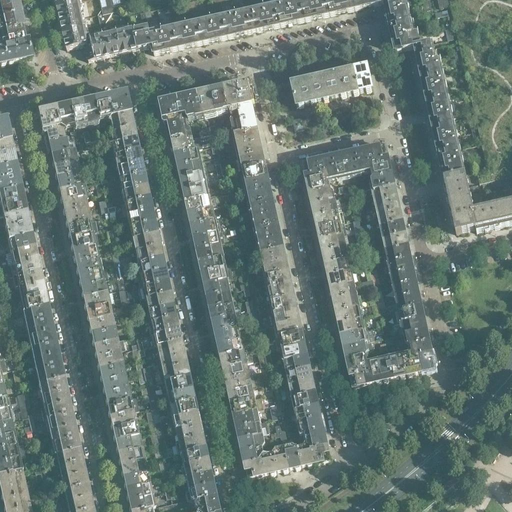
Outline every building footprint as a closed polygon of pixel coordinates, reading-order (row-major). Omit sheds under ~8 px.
[(80,4),(79,0),(55,0),(61,25),(84,20),(80,4)] [(130,11),(127,0),(99,0),(103,13),(103,17),(108,16),(112,15),(130,11)] [(330,18),(328,9),(326,10),(325,6),(323,6),(321,0),(319,0),(313,1),(318,21),(330,18)] [(343,15),(339,0),(321,0),(323,6),(325,6),(326,10),(328,9),(330,18),(343,15)] [(355,13),(352,0),(339,0),(343,15),(355,13)] [(368,10),(365,0),(352,0),(355,13),(368,10)] [(380,7),(378,0),(365,0),(368,10),(380,7)] [(407,12),(403,0),(400,0),(400,1),(384,4),(385,6),(387,17),(407,12)] [(511,0),(449,0),(450,3),(459,46),(461,53),(462,58),(463,64),(465,71),(467,79),(468,83),(469,88),(470,92),(472,103),(474,114),(478,129),(480,139),(481,146),(483,154),(484,159),(486,164),(487,172),(476,174),(479,186),(482,185),(491,183),(504,180),(511,178),(511,0)] [(318,21),(313,1),(297,5),(299,12),(301,12),(302,15),(304,15),(306,24),(318,21)] [(21,13),(20,10),(18,9),(17,4),(0,7),(0,20),(20,16),(20,15),(21,13)] [(306,24),(304,15),(302,15),(301,12),(299,12),(297,5),(289,7),(294,26),(306,24)] [(294,26),(289,7),(277,9),(281,29),(294,26)] [(281,29),(277,9),(264,12),(269,32),(281,29)] [(264,12),(253,15),(257,34),(269,32),(264,12)] [(409,21),(407,12),(387,17),(390,29),(398,28),(398,26),(403,24),(402,23),(409,21)] [(105,37),(108,36),(105,26),(112,15),(108,16),(103,17),(103,13),(101,13),(98,17),(100,27),(103,37),(105,37)] [(241,38),(236,18),(235,13),(223,16),(224,21),(228,41),(241,38)] [(449,18),(447,13),(435,15),(437,21),(449,18)] [(255,35),(257,34),(253,15),(251,15),(248,16),(252,35),(253,34),(253,35),(255,35)] [(23,28),(21,23),(23,21),(22,18),(20,17),(20,16),(0,20),(0,26),(2,33),(3,33),(22,29),(23,28)] [(252,35),(248,16),(236,18),(241,38),(253,35),(253,34),(252,35)] [(89,64),(108,60),(103,37),(88,41),(86,30),(84,20),(61,25),(67,53),(85,49),(89,64)] [(228,41),(224,21),(212,24),(216,44),(228,41)] [(412,38),(409,21),(402,23),(403,24),(398,26),(398,28),(390,29),(393,42),(412,38)] [(216,44),(212,24),(195,28),(197,34),(199,34),(200,38),(202,38),(204,46),(216,44)] [(204,46),(202,38),(200,38),(199,34),(197,34),(195,28),(187,29),(192,49),(204,46)] [(454,42),(451,28),(445,30),(448,43),(454,42)] [(25,40),(22,29),(3,33),(5,41),(10,40),(11,41),(12,43),(25,40)] [(192,49),(187,29),(175,32),(179,52),(192,49)] [(139,53),(135,33),(134,30),(108,36),(113,59),(139,53)] [(153,50),(150,38),(151,37),(150,32),(136,35),(135,33),(139,53),(153,50)] [(179,52),(175,32),(162,35),(167,55),(179,52)] [(162,35),(151,37),(150,38),(153,50),(154,57),(167,55),(162,35)] [(105,37),(103,37),(108,60),(110,59),(113,59),(108,36),(105,37)] [(419,50),(416,37),(412,38),(393,42),(395,54),(397,54),(398,55),(402,54),(402,53),(404,53),(415,50),(415,51),(419,50)] [(18,64),(14,48),(13,48),(12,43),(11,41),(10,40),(5,41),(5,44),(1,45),(6,66),(7,66),(8,67),(12,66),(13,65),(18,64)] [(31,61),(27,43),(26,43),(25,40),(12,43),(13,48),(14,48),(18,64),(31,61)] [(432,52),(432,51),(416,55),(419,68),(435,64),(432,52)] [(439,64),(435,64),(419,68),(422,80),(441,76),(439,64)] [(373,93),(368,71),(356,74),(361,96),(366,95),(367,96),(372,95),(372,94),(373,93)] [(361,96),(356,74),(343,77),(348,99),(354,98),(355,99),(359,98),(360,96),(361,96)] [(444,89),(441,76),(422,80),(424,93),(444,89)] [(348,99),(343,77),(330,80),(335,102),(341,101),(342,102),(346,101),(347,99),(348,99)] [(335,102),(330,80),(318,82),(323,105),(324,104),(325,106),(329,105),(330,103),(335,102)] [(323,105),(318,82),(305,85),(310,107),(311,107),(313,109),(317,108),(317,106),(323,105)] [(310,107),(305,85),(292,88),(297,110),(299,110),(300,111),(304,111),(305,109),(310,107)] [(251,107),(248,91),(247,88),(224,93),(228,113),(231,113),(232,117),(238,116),(237,111),(251,107)] [(438,99),(446,97),(444,89),(424,93),(427,105),(435,104),(435,102),(439,101),(438,99)] [(228,113),(224,93),(213,96),(217,117),(223,116),(223,115),(228,113)] [(217,117),(213,96),(201,98),(206,120),(217,117)] [(128,115),(124,97),(107,101),(111,119),(128,115)] [(450,114),(446,97),(438,99),(439,101),(435,102),(435,104),(427,105),(430,118),(450,114)] [(206,120),(201,98),(188,101),(190,111),(192,111),(194,121),(197,121),(197,122),(206,120)] [(111,119),(107,101),(93,104),(97,122),(105,120),(109,123),(111,119)] [(194,121),(192,111),(190,111),(188,101),(161,107),(165,122),(187,117),(188,122),(194,121)] [(97,122),(93,104),(81,107),(86,128),(98,125),(97,122)] [(86,128),(81,107),(69,109),(73,128),(74,130),(86,128)] [(254,121),(251,107),(237,111),(238,116),(232,117),(233,122),(231,124),(232,126),(234,125),(254,121)] [(73,128),(69,109),(55,113),(59,130),(63,132),(66,129),(73,128)] [(59,130),(55,113),(38,116),(42,133),(42,134),(59,130)] [(455,139),(452,122),(450,114),(430,118),(436,144),(455,139)] [(131,129),(128,115),(111,119),(109,123),(112,125),(114,133),(131,129)] [(187,130),(185,123),(188,122),(187,117),(165,122),(167,134),(187,130)] [(258,130),(258,128),(256,128),(254,121),(234,125),(232,126),(234,138),(235,137),(236,137),(257,133),(257,131),(258,130)] [(304,131),(302,122),(294,123),(296,133),(304,131)] [(0,145),(10,144),(5,124),(0,124),(0,147),(0,148),(0,147),(0,145)] [(134,141),(133,137),(131,129),(114,133),(111,134),(114,146),(134,141)] [(63,143),(61,135),(63,132),(59,130),(42,134),(42,133),(41,134),(42,137),(43,138),(45,147),(63,143)] [(190,131),(187,130),(167,134),(170,146),(192,141),(190,131)] [(223,140),(222,136),(221,131),(214,133),(215,136),(216,142),(223,140)] [(260,144),(259,139),(260,138),(259,134),(257,134),(257,133),(236,137),(235,137),(238,149),(260,144)] [(458,151),(455,139),(436,144),(438,156),(458,151)] [(138,151),(137,148),(135,147),(134,141),(114,146),(113,146),(115,158),(137,153),(137,152),(138,151)] [(196,153),(195,148),(194,148),(192,141),(170,146),(171,153),(173,153),(176,153),(177,157),(196,153)] [(72,154),(71,146),(67,147),(66,143),(63,143),(45,147),(47,154),(48,155),(51,155),(52,158),(72,154)] [(0,157),(12,155),(11,149),(12,148),(11,144),(10,144),(0,145),(0,147),(0,148),(0,147),(0,157)] [(262,156),(260,144),(238,149),(241,161),(262,156)] [(389,166),(386,149),(372,152),(374,164),(372,165),(373,169),(389,166)] [(461,164),(458,151),(438,156),(441,169),(461,164)] [(201,164),(199,152),(196,153),(177,157),(178,162),(176,163),(177,167),(179,168),(179,169),(201,164)] [(372,165),(374,164),(372,152),(363,154),(362,153),(358,154),(358,155),(357,156),(361,176),(368,175),(366,166),(372,165)] [(139,165),(138,160),(139,158),(139,155),(137,154),(137,153),(115,158),(118,170),(139,165)] [(75,166),(72,154),(52,158),(53,163),(52,165),(53,168),(54,169),(54,170),(75,166)] [(0,170),(15,167),(12,155),(0,157),(0,170)] [(361,176),(357,156),(356,156),(354,155),(351,155),(350,157),(345,158),(349,179),(361,176)] [(265,168),(262,156),(241,161),(243,173),(265,168)] [(349,179),(345,158),(339,160),(338,158),(334,159),(334,161),(333,161),(337,182),(349,179)] [(337,182),(333,161),(332,161),(330,160),(327,161),(326,162),(317,164),(320,176),(322,176),(328,174),(330,183),(337,182)] [(204,176),(201,164),(179,169),(180,174),(179,175),(180,179),(182,180),(182,181),(204,176)] [(320,176),(317,164),(304,167),(307,184),(323,181),(322,176),(320,176)] [(442,174),(444,182),(454,180),(464,178),(464,177),(461,164),(441,169),(442,174)] [(142,177),(139,165),(118,170),(121,182),(142,177)] [(393,175),(392,171),(391,171),(389,166),(373,169),(372,165),(366,166),(368,175),(371,174),(373,182),(392,178),(392,176),(393,175)] [(78,178),(75,166),(54,170),(56,175),(55,177),(55,180),(57,181),(57,182),(78,178)] [(18,179),(15,167),(0,170),(0,184),(2,184),(2,183),(18,179)] [(269,178),(268,174),(266,174),(265,168),(243,173),(246,185),(268,180),(267,179),(269,178)] [(329,192),(327,184),(330,183),(328,174),(322,176),(323,181),(307,184),(307,185),(306,186),(307,190),(309,190),(310,196),(329,192)] [(207,175),(204,176),(182,181),(183,186),(182,187),(183,191),(184,192),(184,193),(207,188),(210,187),(207,175)] [(145,189),(142,177),(121,182),(123,194),(145,189)] [(80,189),(78,178),(57,182),(58,187),(57,189),(58,192),(60,193),(60,194),(80,189)] [(396,187),(395,183),(393,183),(392,178),(373,182),(371,184),(374,194),(395,189),(394,188),(396,187)] [(511,206),(504,209),(501,199),(492,201),(494,209),(488,210),(482,211),(482,214),(475,215),(473,208),(469,193),(468,188),(468,185),(467,182),(466,178),(464,178),(454,180),(444,182),(445,187),(446,190),(451,213),(456,237),(476,232),(477,235),(495,231),(508,228),(511,227),(511,206)] [(21,188),(20,185),(19,184),(18,179),(2,183),(2,184),(0,184),(0,196),(20,192),(20,189),(21,188)] [(270,192),(269,187),(270,185),(270,182),(268,181),(268,180),(246,185),(249,197),(270,192)] [(85,188),(80,189),(60,194),(61,199),(60,201),(61,204),(62,205),(62,206),(83,201),(88,200),(85,188)] [(209,200),(207,188),(184,193),(186,198),(184,199),(185,203),(187,203),(187,205),(209,200)] [(148,199),(148,195),(146,195),(145,189),(123,194),(126,206),(147,201),(147,200),(148,199)] [(398,199),(397,195),(396,195),(395,189),(374,194),(376,206),(397,202),(397,200),(398,199)] [(23,203),(22,197),(23,196),(22,192),(20,192),(0,196),(0,207),(1,210),(3,210),(7,209),(7,207),(23,203)] [(273,204),(270,192),(249,197),(251,209),(273,204)] [(333,203),(331,193),(329,192),(310,196),(310,197),(309,198),(310,201),(311,202),(313,208),(333,203)] [(212,212),(213,211),(217,210),(215,199),(209,200),(187,205),(188,210),(187,211),(188,215),(189,215),(190,217),(212,212)] [(86,213),(83,201),(62,206),(64,211),(62,213),(63,216),(65,217),(65,218),(86,213)] [(150,213),(149,207),(150,206),(149,203),(148,202),(147,201),(126,206),(129,218),(150,213)] [(401,211),(400,207),(399,206),(397,202),(376,206),(379,218),(400,213),(400,212),(401,211)] [(26,215),(23,203),(7,207),(7,209),(3,210),(5,220),(26,215)] [(337,215),(334,203),(333,203),(313,208),(313,209),(312,210),(312,213),(314,214),(315,220),(337,215)] [(276,216),(273,204),(251,209),(254,221),(276,216)] [(192,229),(216,223),(213,211),(212,212),(190,217),(191,222),(190,223),(191,227),(192,227),(192,229)] [(88,225),(86,213),(65,218),(66,223),(65,225),(66,228),(68,229),(68,230),(88,225)] [(153,225),(150,213),(129,218),(131,230),(153,225)] [(404,223),(403,219),(401,218),(400,213),(379,218),(382,230),(403,226),(402,224),(404,223)] [(28,228),(26,215),(5,220),(7,228),(5,228),(6,234),(8,234),(13,233),(12,231),(28,228)] [(340,227),(337,215),(315,220),(315,221),(314,222),(315,225),(317,226),(318,232),(340,227)] [(279,225),(278,222),(277,221),(276,216),(254,221),(257,233),(278,228),(278,227),(279,225)] [(218,223),(216,223),(192,229),(194,234),(192,234),(193,239),(195,239),(195,241),(219,235),(221,235),(218,223)] [(95,224),(88,225),(68,230),(69,235),(68,236),(69,240),(70,241),(70,242),(91,237),(96,236),(98,236),(95,224)] [(155,237),(153,225),(131,230),(134,241),(155,237)] [(406,235),(406,231),(404,230),(403,226),(382,230),(384,242),(405,237),(405,236),(406,235)] [(342,239),(340,227),(318,232),(318,233),(317,234),(318,237),(319,238),(321,244),(342,239)] [(30,237),(32,236),(31,232),(29,232),(28,228),(12,231),(13,233),(8,234),(10,244),(31,240),(31,239),(30,237)] [(281,240),(280,234),(281,233),(280,230),(279,229),(278,228),(257,233),(259,245),(281,240)] [(221,235),(219,235),(195,241),(196,246),(195,246),(196,251),(197,251),(198,253),(221,247),(223,247),(221,235)] [(363,240),(362,235),(356,236),(355,236),(357,244),(364,243),(363,240)] [(96,236),(91,237),(70,242),(72,247),(70,248),(71,252),(73,253),(73,254),(94,249),(98,248),(96,236)] [(159,246),(158,243),(157,242),(155,237),(134,241),(137,253),(158,249),(158,248),(159,246)] [(409,247),(408,243),(406,242),(405,237),(384,242),(387,254),(408,249),(408,248),(409,247)] [(347,238),(342,239),(321,244),(320,246),(320,249),(322,250),(323,256),(345,251),(350,250),(347,238)] [(34,252),(32,244),(33,243),(32,240),(31,239),(31,240),(10,244),(12,256),(34,252)] [(284,252),(281,240),(259,245),(262,257),(284,252)] [(224,259),(221,247),(198,253),(199,258),(198,259),(198,262),(200,263),(200,264),(224,259)] [(96,261),(94,249),(73,254),(74,259),(73,260),(74,264),(75,265),(76,266),(96,261)] [(161,260),(159,255),(161,254),(160,250),(158,250),(158,249),(137,253),(139,265),(161,260)] [(412,258),(411,255),(409,254),(408,249),(387,254),(390,266),(411,261),(410,260),(412,258)] [(347,263),(345,251),(323,256),(322,258),(323,261),(325,262),(326,268),(347,263)] [(36,263),(34,252),(12,256),(15,268),(36,263)] [(286,264),(284,252),(262,257),(264,268),(286,264)] [(227,271),(224,259),(200,264),(201,269),(200,271),(201,274),(203,275),(203,276),(227,271)] [(101,260),(96,261),(76,266),(77,271),(76,272),(76,275),(78,276),(78,277),(99,273),(104,272),(101,260)] [(163,272),(161,260),(139,265),(142,277),(163,272)] [(414,270),(414,267),(412,266),(411,261),(390,266),(389,266),(392,278),(413,273),(413,272),(414,270)] [(39,275),(36,263),(15,268),(18,280),(39,275)] [(350,275),(347,263),(326,268),(325,269),(326,273),(327,274),(329,279),(350,275)] [(290,273),(289,270),(287,269),(286,264),(264,268),(267,280),(289,275),(289,274),(290,273)] [(104,272),(99,273),(78,277),(80,283),(78,284),(79,287),(81,288),(81,289),(102,285),(108,283),(106,271),(104,272)] [(229,283),(227,271),(203,276),(204,281),(203,283),(204,286),(205,287),(206,288),(227,284),(229,283)] [(166,284),(163,272),(142,277),(144,289),(166,284)] [(417,282),(416,279),(414,278),(413,273),(392,278),(394,290),(416,285),(416,284),(417,282)] [(41,285),(42,283),(41,280),(40,279),(39,275),(18,280),(13,281),(16,293),(20,292),(42,287),(41,285)] [(292,287),(290,282),(291,281),(291,277),(289,277),(289,275),(267,280),(270,292),(292,287)] [(353,287),(350,275),(329,279),(329,280),(328,281),(328,285),(330,286),(331,291),(353,287)] [(108,283),(102,285),(81,289),(82,294),(81,296),(82,299),(83,300),(84,301),(104,297),(109,296),(112,295),(109,283),(108,283)] [(170,294),(169,291),(167,290),(166,284),(144,289),(139,290),(142,302),(147,301),(169,296),(168,295),(170,294)] [(229,295),(227,284),(206,288),(207,293),(206,295),(206,298),(208,299),(208,300),(229,295)] [(420,294),(419,291),(417,290),(416,285),(394,290),(397,302),(419,297),(418,296),(420,294)] [(44,299),(43,292),(44,291),(43,287),(42,287),(20,292),(23,304),(44,299)] [(294,299),(292,287),(270,292),(265,293),(267,305),(272,304),(294,299)] [(355,298),(353,287),(331,291),(331,292),(330,293),(331,297),(333,297),(334,303),(355,298)] [(127,304),(127,301),(125,295),(119,297),(121,306),(127,304)] [(232,307),(229,295),(208,300),(209,305),(208,306),(209,310),(211,311),(211,312),(232,307)] [(109,296),(104,297),(84,301),(85,306),(84,308),(84,311),(86,312),(86,313),(102,310),(102,308),(106,307),(108,306),(111,306),(109,296)] [(171,308),(170,303),(171,301),(170,298),(169,297),(169,296),(147,301),(142,302),(140,303),(143,314),(146,314),(150,313),(171,308)] [(422,306),(422,302),(420,302),(419,297),(397,302),(400,314),(421,309),(421,308),(422,306)] [(358,310),(355,298),(334,303),(334,304),(333,305),(334,309),(335,309),(337,315),(358,310)] [(47,311),(44,299),(23,304),(25,316),(47,311)] [(297,311),(294,299),(272,304),(275,316),(297,311)] [(129,310),(128,305),(127,304),(121,306),(124,317),(130,316),(129,310)] [(109,321),(108,312),(110,312),(108,306),(106,307),(102,308),(102,310),(86,313),(87,318),(86,320),(87,323),(89,324),(89,325),(109,321)] [(380,318),(378,306),(372,307),(375,319),(380,318)] [(235,319),(232,307),(211,312),(212,317),(211,318),(212,322),(213,323),(214,324),(235,319)] [(174,320),(171,308),(150,313),(146,314),(149,326),(152,325),(174,320)] [(425,318),(424,314),(422,314),(421,309),(400,314),(402,325),(424,321),(424,320),(425,318)] [(361,322),(358,310),(337,315),(337,316),(336,317),(336,321),(338,321),(339,327),(361,322)] [(50,323),(47,311),(25,316),(24,316),(27,328),(50,323)] [(300,321),(300,317),(298,317),(297,311),(275,316),(268,318),(271,329),(274,329),(278,328),(299,323),(299,322),(300,321)] [(132,323),(130,317),(130,316),(124,317),(126,330),(133,328),(132,323)] [(237,331),(235,319),(214,324),(215,329),(214,330),(214,334),(216,334),(216,336),(237,331)] [(177,332),(174,320),(152,325),(149,326),(152,338),(155,337),(177,332)] [(112,331),(109,321),(89,325),(90,330),(89,332),(90,335),(91,336),(92,337),(107,334),(107,332),(112,331)] [(366,321),(361,322),(339,327),(339,328),(338,329),(339,332),(341,333),(342,339),(363,334),(368,333),(366,321)] [(428,330),(427,326),(425,325),(424,321),(402,325),(405,338),(406,337),(427,333),(426,331),(428,330)] [(52,332),(53,331),(52,328),(51,327),(50,323),(27,328),(29,340),(52,335),(52,334),(52,332)] [(302,335),(301,330),(302,328),(301,325),(300,324),(299,323),(278,328),(274,329),(276,341),(280,340),(302,335)] [(134,335),(133,329),(133,328),(126,330),(129,341),(135,340),(134,335)] [(115,344),(113,336),(115,335),(114,330),(112,331),(107,332),(107,334),(92,337),(93,342),(92,344),(92,347),(94,348),(94,349),(115,344)] [(240,343),(237,331),(216,336),(217,341),(216,342),(217,346),(219,346),(219,348),(240,343)] [(265,331),(263,331),(258,332),(259,333),(260,339),(261,344),(266,343),(268,343),(265,331)] [(180,342),(179,338),(178,338),(177,332),(155,337),(152,338),(154,349),(158,349),(179,344),(179,343),(180,342)] [(368,333),(363,334),(342,339),(342,340),(341,341),(342,344),(343,345),(345,351),(365,346),(374,344),(371,332),(368,333)] [(430,342),(430,338),(428,337),(427,333),(406,337),(408,347),(408,348),(411,349),(429,345),(429,343),(430,342)] [(55,347),(53,340),(54,338),(54,335),(52,334),(52,335),(29,340),(32,352),(55,347)] [(305,347),(302,335),(280,340),(283,352),(305,347)] [(144,352),(141,341),(136,342),(136,343),(138,351),(138,353),(144,352)] [(243,355),(248,354),(248,353),(245,353),(243,342),(240,343),(219,348),(220,353),(219,354),(220,358),(221,358),(221,360),(243,355)] [(123,343),(115,344),(94,349),(95,354),(94,356),(95,359),(97,360),(97,361),(113,357),(112,356),(117,355),(119,354),(125,353),(123,343)] [(182,356),(181,350),(182,349),(181,346),(179,345),(179,344),(158,349),(160,361),(182,356)] [(432,355),(433,354),(432,350),(430,349),(429,345),(411,349),(412,356),(409,357),(411,365),(417,364),(416,360),(432,356),(432,355)] [(368,357),(365,346),(345,351),(345,352),(344,353),(344,356),(346,357),(347,363),(366,359),(368,357)] [(58,358),(55,347),(32,352),(35,364),(58,358)] [(307,359),(305,347),(283,352),(286,364),(307,359)] [(140,361),(138,353),(138,351),(132,353),(134,362),(140,361)] [(120,368),(118,360),(120,359),(119,354),(117,355),(112,356),(113,357),(97,361),(98,366),(97,367),(98,371),(99,372),(100,373),(120,368)] [(244,359),(243,355),(221,360),(223,365),(221,366),(222,370),(224,370),(224,372),(246,367),(254,365),(252,357),(244,359)] [(184,368),(182,356),(160,361),(163,372),(184,368)] [(436,373),(432,356),(416,360),(417,364),(419,364),(422,376),(436,373)] [(419,364),(417,364),(411,365),(409,357),(402,358),(406,379),(407,379),(409,380),(412,379),(413,378),(422,376),(419,364)] [(60,370),(58,358),(35,364),(37,375),(60,370)] [(406,379),(402,358),(390,361),(394,382),(400,381),(401,382),(405,381),(406,379)] [(311,369),(310,365),(309,365),(307,359),(286,364),(289,376),(310,371),(310,370),(311,369)] [(372,374),(371,365),(368,366),(366,359),(347,363),(346,365),(347,368),(349,369),(350,374),(365,371),(366,375),(372,374)] [(394,382),(390,361),(378,364),(383,384),(384,384),(385,385),(388,385),(389,383),(394,382)] [(383,384),(378,364),(371,365),(372,374),(366,375),(364,375),(367,388),(376,386),(378,387),(381,386),(382,385),(383,384)] [(143,375),(142,370),(141,366),(135,368),(137,377),(143,375)] [(248,379),(246,367),(224,372),(225,377),(224,378),(225,381),(226,382),(227,384),(248,379)] [(122,378),(120,368),(100,373),(101,378),(100,379),(100,383),(102,384),(102,385),(118,381),(118,380),(122,379),(122,378)] [(187,380),(184,368),(163,372),(166,384),(187,380)] [(62,380),(63,379),(63,375),(61,375),(60,370),(37,375),(40,387),(63,382),(62,380)] [(313,383),(312,378),(313,376),(312,373),(310,372),(310,371),(289,376),(284,377),(286,389),(291,388),(313,383)] [(367,388),(364,375),(366,375),(365,371),(350,374),(354,391),(367,388)] [(145,385),(145,382),(143,377),(143,375),(137,377),(139,386),(145,385)] [(125,392),(123,384),(125,383),(124,378),(122,378),(122,379),(118,380),(118,381),(102,385),(103,390),(102,391),(103,394),(105,396),(105,397),(125,392)] [(251,391),(248,379),(227,384),(228,388),(227,390),(228,393),(229,394),(229,396),(251,391)] [(191,389),(190,386),(188,385),(187,380),(166,384),(168,396),(190,392),(190,390),(191,389)] [(65,394),(64,388),(65,386),(64,383),(63,382),(40,387),(42,399),(65,394)] [(316,396),(313,383),(291,388),(286,389),(289,402),(294,400),(316,396)] [(148,399),(146,390),(140,391),(142,401),(148,399)] [(254,403),(251,391),(229,396),(231,400),(229,402),(230,405),(232,406),(232,407),(254,403)] [(128,402),(125,392),(105,397),(106,402),(105,403),(106,406),(107,407),(108,409),(123,405),(123,403),(128,402)] [(192,403),(191,398),(192,397),(192,393),(190,393),(190,392),(168,396),(171,408),(192,403)] [(68,406),(65,394),(42,399),(45,411),(68,406)] [(318,408),(316,396),(294,400),(297,413),(318,408)] [(9,399),(4,400),(0,401),(0,414),(7,413),(12,412),(9,399)] [(150,408),(149,401),(148,399),(142,401),(144,410),(150,408)] [(140,414),(138,405),(137,402),(135,402),(135,401),(130,402),(128,402),(123,403),(123,405),(108,409),(109,414),(108,415),(108,418),(110,419),(110,420),(131,416),(133,415),(140,414)] [(262,401),(254,403),(232,407),(233,412),(232,414),(233,417),(234,418),(235,419),(256,415),(264,413),(262,401)] [(195,415),(192,403),(171,408),(166,409),(169,421),(174,420),(195,415)] [(71,418),(68,406),(45,411),(48,423),(71,418)] [(322,418),(321,415),(320,414),(318,408),(297,413),(300,425),(321,421),(321,419),(322,418)] [(12,412),(7,413),(0,414),(0,426),(9,425),(14,424),(12,412)] [(154,423),(152,414),(145,416),(147,424),(154,423)] [(133,426),(135,426),(133,415),(131,416),(110,420),(111,425),(110,427),(111,430),(113,431),(113,432),(129,429),(128,427),(133,426)] [(198,427),(195,415),(174,420),(169,421),(171,433),(176,432),(198,427)] [(259,426),(256,415),(235,419),(236,424),(235,425),(235,429),(237,430),(237,431),(259,426)] [(73,427),(74,426),(73,423),(72,422),(71,418),(48,423),(42,424),(45,436),(50,435),(73,429),(73,427)] [(324,433),(323,427),(324,426),(323,422),(321,422),(321,421),(300,425),(302,438),(305,437),(324,433)] [(156,432),(154,424),(154,423),(147,424),(149,434),(156,432)] [(0,439),(12,437),(9,425),(0,426),(0,439)] [(267,425),(259,426),(237,431),(238,436),(237,437),(238,441),(240,442),(240,443),(262,438),(269,437),(267,425)] [(136,440),(134,431),(136,431),(135,426),(133,426),(128,427),(129,429),(113,432),(114,437),(113,439),(114,442),(115,443),(115,444),(136,440)] [(201,437),(201,434),(199,433),(198,427),(176,432),(179,444),(200,439),(200,438),(201,437)] [(76,441),(75,435),(76,434),(75,431),(73,430),(73,429),(50,435),(53,446),(76,441)] [(287,437),(285,429),(280,430),(281,434),(280,434),(281,438),(282,442),(283,442),(284,442),(284,444),(288,443),(287,437)] [(327,449),(324,433),(305,437),(307,446),(306,448),(311,451),(311,452),(327,449)] [(0,452),(15,449),(12,437),(0,439),(0,452)] [(159,447),(157,437),(149,439),(152,449),(154,448),(159,447)] [(264,449),(262,438),(240,443),(241,448),(240,449),(241,453),(242,454),(243,455),(261,451),(263,451),(264,449)] [(203,451),(202,446),(203,444),(202,441),(201,440),(200,439),(179,444),(182,456),(203,451)] [(140,451),(137,440),(136,440),(115,444),(117,449),(115,451),(116,454),(118,455),(118,456),(140,451)] [(79,453),(76,441),(53,446),(56,458),(57,458),(79,453)] [(302,470),(298,452),(298,451),(298,450),(296,449),(295,446),(293,445),(284,447),(285,451),(290,473),(295,472),(297,473),(300,472),(301,470),(302,470)] [(162,460),(159,448),(159,447),(154,448),(156,460),(157,461),(162,460)] [(22,448),(15,449),(0,452),(0,465),(18,462),(24,460),(22,448)] [(314,467),(311,452),(311,451),(306,448),(305,450),(298,451),(298,452),(302,470),(307,469),(309,470),(312,469),(313,468),(314,467)] [(331,464),(327,449),(311,452),(314,467),(331,464)] [(142,463),(140,451),(118,456),(119,461),(118,463),(119,466),(121,467),(121,468),(142,463)] [(206,463),(203,451),(182,456),(184,468),(206,463)] [(262,463),(265,457),(262,456),(261,451),(243,455),(244,460),(243,461),(243,465),(245,466),(245,467),(262,463)] [(290,473),(285,451),(275,454),(274,454),(273,456),(273,457),(277,476),(283,474),(284,475),(288,475),(289,473),(290,473)] [(81,465),(79,453),(57,458),(60,470),(81,465)] [(277,476),(273,457),(267,458),(265,457),(262,463),(265,478),(270,477),(272,478),(275,477),(276,476),(277,476)] [(20,474),(18,462),(0,465),(0,478),(19,474),(20,474)] [(145,475),(142,463),(121,468),(122,473),(121,475),(122,478),(123,479),(123,480),(145,475)] [(208,475),(206,463),(184,468),(176,469),(179,481),(187,480),(208,475)] [(265,478),(262,463),(245,467),(249,482),(265,478)] [(85,474),(84,471),(82,470),(81,465),(60,470),(63,482),(84,478),(84,477),(84,475),(85,474)] [(167,483),(166,477),(165,472),(164,471),(159,472),(160,479),(161,484),(167,483)] [(22,486),(19,474),(0,478),(0,487),(1,491),(22,486)] [(148,487),(145,475),(123,480),(125,485),(123,487),(124,490),(126,491),(126,492),(148,487)] [(212,485),(211,481),(210,480),(208,475),(187,480),(189,492),(211,487),(211,486),(212,485)] [(87,489),(85,483),(86,481),(86,478),(84,477),(84,478),(63,482),(64,487),(66,494),(87,489)] [(25,499),(22,486),(1,491),(2,497),(1,498),(2,502),(3,502),(4,503),(25,499)] [(150,499),(148,487),(126,492),(127,497),(126,498),(127,502),(128,503),(129,504),(150,499)] [(214,499),(212,493),(214,492),(213,489),(211,488),(211,487),(189,492),(192,504),(195,503),(214,499)] [(89,501),(87,489),(66,494),(69,505),(89,501)] [(21,511),(27,511),(25,499),(4,503),(5,509),(4,510),(4,511),(21,511)] [(153,511),(150,499),(129,504),(130,509),(129,510),(129,511),(148,511),(150,511),(153,511)] [(216,511),(214,499),(195,503),(197,510),(200,511),(203,511),(205,511),(216,511)] [(91,511),(89,501),(69,505),(69,511),(91,511)]
